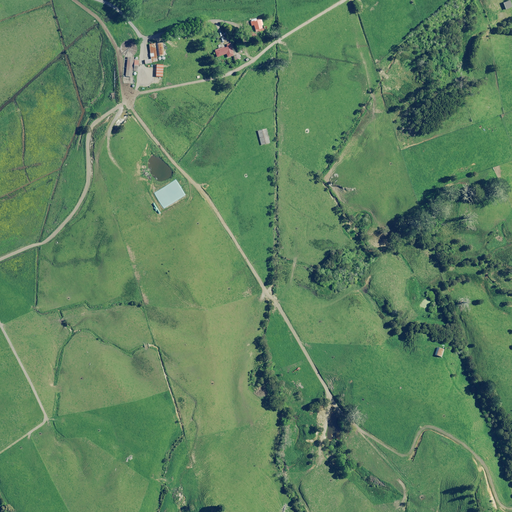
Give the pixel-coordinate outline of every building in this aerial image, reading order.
[(511,7),(509,0),(503,3),(505,9),(511,7)] [(263,25),(261,19),(256,20),(256,18),(250,20),(251,25),(254,25),(255,32),(262,30),(261,25),(263,25)] [(226,54),(227,57),(233,56),(235,62),(242,60),(236,42),(224,45),(225,47),(215,51),(217,57),(226,54)] [(144,60),(144,64),(151,63),(151,62),(157,61),(155,44),(149,44),(150,59),(144,60)] [(133,71),(134,59),(134,58),(127,57),(125,76),(133,77),(133,71)] [(269,143),(265,129),(257,131),(261,145),(269,143)] [(444,349),(438,347),(435,355),(441,357),(444,349)]
